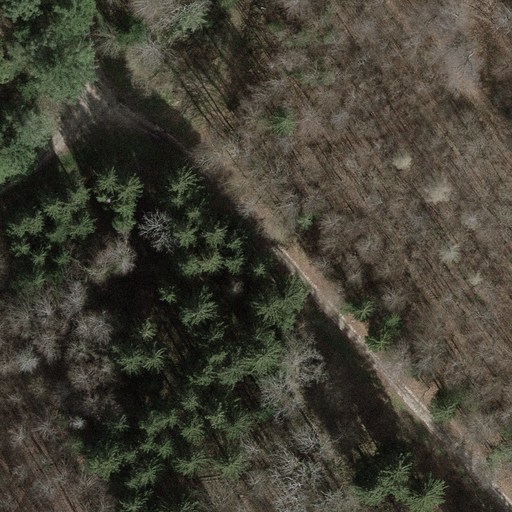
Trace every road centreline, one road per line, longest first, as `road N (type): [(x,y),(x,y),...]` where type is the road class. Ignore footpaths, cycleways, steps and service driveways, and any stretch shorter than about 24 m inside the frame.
road 1 (track): [(112,91),(358,306),(511,511)]
road 2 (track): [(0,170),(112,91)]
